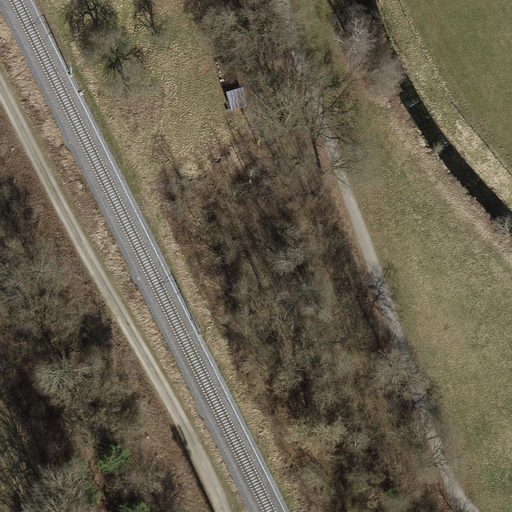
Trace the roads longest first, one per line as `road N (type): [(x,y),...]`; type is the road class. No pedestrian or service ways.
road 1 (track): [(286,0),(442,461),(469,511)]
road 2 (track): [(0,86),(220,511)]
